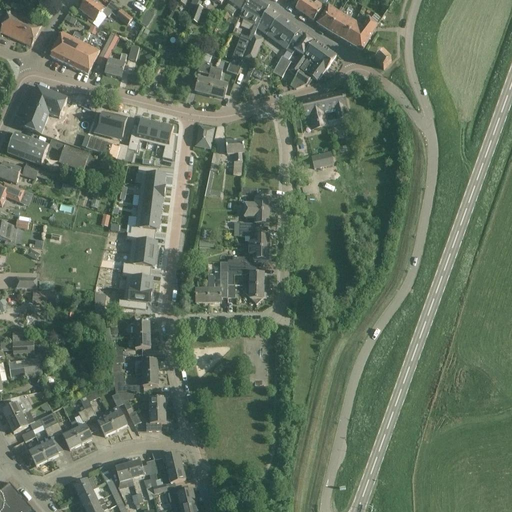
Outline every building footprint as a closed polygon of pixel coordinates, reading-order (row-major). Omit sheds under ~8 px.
[(90,20),(87,24),(92,26),(102,14),(108,19),(112,14),(116,18),(121,12),(111,4),(106,10),(100,5),(99,7),(90,0),(88,0),(80,11),(90,20)] [(179,0),(178,4),(185,6),(187,0),(193,0),(186,20),(191,22),(197,8),(197,7),(200,0),(179,0)] [(248,6),(251,0),(231,0),(225,12),(221,18),(227,22),(230,16),(233,17),(238,9),(243,13),(247,5),(248,6)] [(240,19),(255,27),(252,33),(250,40),(242,36),(230,65),(241,70),(245,60),(254,38),(256,31),(258,28),(267,12),(269,9),(269,8),(256,0),(251,0),(248,6),(247,5),(243,13),(240,19)] [(314,5),(306,0),(302,0),(296,10),(314,22),(322,11),(325,5),(317,0),(314,5)] [(197,8),(191,22),(198,25),(203,10),(197,7),(197,8)] [(330,34),(341,15),(329,8),(317,25),(329,33),(330,34)] [(295,51),(305,36),(269,9),(267,12),(258,28),(270,36),(294,54),(296,52),(295,51)] [(42,26),(11,11),(4,24),(0,33),(31,47),(42,26)] [(132,20),(121,12),(116,18),(127,26),(132,20)] [(142,23),(149,27),(156,16),(149,12),(142,23)] [(345,42),(356,24),(341,15),(330,34),(345,42)] [(364,29),(356,24),(345,42),(362,52),(378,26),(369,20),(364,29)] [(51,58),(70,67),(82,45),(63,35),(51,58)] [(101,55),(97,64),(104,68),(109,59),(119,40),(111,36),(101,55)] [(290,74),(296,78),(295,79),(291,86),(300,71),(308,59),(305,57),(314,42),(305,36),(295,51),(296,52),(302,56),(295,67),(290,74)] [(263,41),(254,38),(245,60),(253,63),(263,41)] [(308,59),(300,71),(311,79),(317,83),(318,82),(326,72),(336,58),(314,42),(305,57),(308,59)] [(99,54),(82,45),(70,67),(88,76),(93,67),(99,54)] [(140,50),(132,48),(128,61),(136,63),(140,50)] [(211,56),(218,59),(221,52),(214,49),(211,56)] [(391,63),(383,55),(375,63),(383,71),(391,63)] [(111,78),(112,77),(121,80),(125,66),(127,57),(122,56),(119,65),(109,62),(106,76),(106,77),(111,78)] [(292,64),(283,59),(274,74),(282,79),(284,77),(292,64)] [(196,94),(210,97),(217,70),(211,68),(212,65),(203,62),(198,73),(209,76),(208,82),(199,80),(198,84),(196,94)] [(235,84),(241,70),(230,65),(227,73),(224,80),(235,84)] [(217,70),(210,97),(224,101),(227,91),(227,87),(219,85),(223,71),(217,70)] [(300,71),(291,86),(290,87),(296,91),(309,86),(312,82),(310,80),(311,79),(300,71)] [(142,77),(129,74),(127,81),(140,85),(142,77)] [(67,100),(37,88),(20,128),(41,137),(49,115),(60,120),(64,109),(67,100)] [(346,108),(343,93),(302,103),(305,117),(308,116),(312,132),(329,128),(328,123),(338,121),(348,119),(345,108),(346,108)] [(82,111),(75,133),(88,137),(95,114),(82,111)] [(101,116),(96,133),(112,137),(112,138),(121,140),(127,121),(115,118),(101,116)] [(128,150),(128,151),(135,153),(137,154),(139,147),(140,142),(147,144),(152,123),(141,121),(139,129),(135,128),(135,127),(134,127),(128,150)] [(152,123),(147,144),(158,147),(163,126),(152,123)] [(163,126),(158,147),(165,149),(164,153),(162,160),(165,160),(172,162),(176,137),(175,137),(174,137),(172,136),(174,129),(163,126)] [(56,129),(52,140),(59,143),(63,132),(56,129)] [(213,131),(200,129),(197,147),(210,150),(213,131)] [(10,148),(8,155),(17,159),(41,168),(44,162),(47,155),(48,152),(49,149),(25,139),(16,135),(13,142),(10,148)] [(91,138),(87,150),(109,158),(113,146),(91,138)] [(244,155),(243,142),(226,143),(227,156),(235,155),(236,164),(233,164),(233,177),(241,177),(242,163),(241,155),(244,155)] [(65,147),(59,164),(83,173),(85,167),(92,169),(96,159),(89,156),(90,156),(65,147)] [(121,148),(118,162),(125,164),(128,151),(128,150),(121,148)] [(222,157),(213,155),(205,199),(209,199),(209,196),(220,198),(221,193),(210,191),(214,173),(218,174),(222,157)] [(330,167),(327,155),(312,159),(314,171),(330,167)] [(25,172),(4,164),(0,175),(0,179),(16,186),(20,176),(36,182),(37,178),(48,182),(51,176),(40,172),(40,171),(27,166),(25,172)] [(138,171),(138,176),(142,176),(141,187),(166,190),(166,189),(164,189),(166,178),(152,176),(153,170),(139,168),(138,171)] [(67,178),(63,190),(72,193),(76,182),(67,178)] [(309,198),(334,200),(335,182),(310,180),(309,198)] [(334,200),(364,202),(366,184),(335,182),(334,200)] [(9,191),(0,187),(0,207),(2,208),(6,198),(20,204),(25,193),(11,187),(9,191)] [(141,187),(139,197),(164,200),(166,190),(141,187)] [(257,190),(241,190),(241,198),(248,198),(257,198),(257,190)] [(139,197),(138,208),(162,211),(163,202),(163,201),(164,201),(164,200),(139,197)] [(245,213),(269,213),(269,200),(263,200),(263,199),(262,199),(262,200),(257,200),(257,198),(248,198),(248,207),(245,207),(245,213)] [(138,208),(137,219),(160,222),(162,211),(138,208)] [(245,219),(255,219),(255,226),(269,226),(269,213),(245,213),(245,219)] [(127,235),(144,237),(145,231),(159,233),(160,222),(137,219),(135,229),(131,229),(131,235),(127,235)] [(18,222),(17,222),(16,229),(28,231),(29,224),(18,222)] [(14,228),(0,225),(0,241),(11,243),(14,228)] [(358,225),(349,228),(353,242),(363,240),(358,225)] [(250,238),(249,250),(268,251),(269,246),(271,247),(271,238),(269,238),(255,238),(253,238),(253,231),(235,231),(235,232),(240,232),(240,238),(250,238)] [(127,237),(127,242),(132,243),(130,254),(158,258),(159,248),(157,248),(158,245),(144,243),(144,237),(127,235),(127,237)] [(268,251),(249,250),(249,263),(268,263),(270,263),(270,255),(268,255),(268,251)] [(124,265),(123,272),(140,274),(141,268),(155,270),(155,267),(157,267),(158,258),(130,254),(129,262),(129,266),(124,265)] [(228,261),(228,263),(228,264),(228,268),(247,268),(247,259),(233,259),(233,261),(228,261)] [(228,275),(228,276),(247,277),(247,268),(228,268),(228,274),(228,275)] [(123,272),(122,279),(127,279),(126,291),(153,294),(154,285),(153,284),(153,282),(139,280),(140,274),(123,272)] [(243,281),(243,287),(264,287),(264,284),(266,284),(267,276),(264,276),(264,275),(250,275),(250,281),(243,281)] [(214,278),(208,278),(208,292),(209,305),(222,305),(221,292),(220,292),(215,292),(214,278)] [(38,280),(16,279),(16,290),(37,291),(38,280)] [(49,283),(39,283),(39,291),(49,291),(49,290),(53,290),(53,284),(49,284),(49,283)] [(264,292),(264,287),(243,287),(242,293),(246,293),(246,295),(250,299),(250,300),(256,306),(262,301),(263,301),(263,300),(266,300),(266,292),(264,292)] [(119,302),(118,309),(136,311),(136,305),(151,306),(151,303),(152,304),(153,297),(153,294),(126,291),(124,302),(119,302)] [(209,305),(208,292),(196,292),(196,306),(209,305)] [(61,293),(33,293),(33,306),(40,306),(40,307),(56,308),(56,303),(60,303),(61,293)] [(135,338),(150,338),(150,325),(135,325),(135,338)] [(23,343),(23,333),(12,334),(13,343),(23,343)] [(150,338),(135,338),(136,351),(151,350),(150,338)] [(35,355),(34,344),(17,345),(13,345),(14,357),(35,355)] [(123,365),(123,357),(110,358),(111,365),(112,377),(117,376),(121,376),(120,369),(118,369),(117,365),(123,365)] [(42,375),(39,360),(10,364),(12,380),(42,375)] [(136,363),(136,376),(143,376),(158,375),(158,362),(136,363)] [(143,376),(136,376),(143,376),(143,389),(158,388),(158,375),(143,376)] [(129,395),(129,387),(119,388),(117,377),(113,377),(116,396),(119,395),(129,395)] [(94,395),(80,400),(80,401),(81,403),(85,411),(90,422),(97,419),(90,404),(96,401),(94,395)] [(116,396),(112,398),(117,408),(117,409),(124,406),(122,402),(119,395),(116,396)] [(124,406),(129,417),(134,414),(128,402),(134,402),(134,395),(129,395),(119,395),(122,402),(124,406)] [(2,412),(8,423),(23,416),(30,413),(25,402),(28,400),(26,396),(13,400),(16,406),(2,412)] [(155,400),(149,400),(150,413),(166,413),(165,400),(155,400)] [(46,416),(52,413),(49,405),(42,408),(46,416)] [(84,425),(90,422),(85,411),(78,414),(84,425)] [(30,413),(23,416),(8,423),(14,435),(29,428),(28,427),(35,424),(30,413)] [(128,427),(121,413),(109,418),(116,433),(128,427)] [(150,425),(146,425),(147,433),(161,433),(161,425),(166,425),(166,413),(150,413),(150,416),(150,425)] [(136,414),(134,414),(129,417),(134,427),(141,424),(136,414)] [(53,415),(40,421),(44,430),(51,427),(57,424),(53,415)] [(116,433),(109,418),(98,424),(105,439),(116,433)] [(76,423),(71,425),(75,432),(82,446),(93,441),(86,426),(79,429),(76,423)] [(57,424),(51,427),(57,438),(63,435),(57,424)] [(51,443),(41,448),(48,463),(59,457),(57,452),(62,450),(56,438),(57,438),(51,427),(44,430),(48,438),(51,443)] [(32,432),(21,437),(25,444),(36,439),(32,432)] [(82,446),(75,432),(63,437),(70,452),(82,446)] [(30,453),(29,454),(36,468),(48,463),(41,448),(30,453)] [(167,472),(183,469),(179,456),(164,459),(167,472)] [(158,475),(155,462),(147,464),(150,477),(158,475)] [(129,466),(133,481),(145,478),(141,463),(129,466)] [(120,485),(133,481),(129,466),(116,470),(120,485)] [(100,471),(107,485),(112,483),(105,468),(100,471)] [(183,469),(167,472),(171,485),(186,481),(183,469)] [(150,477),(151,481),(155,497),(167,493),(166,486),(157,488),(156,484),(157,484),(155,476),(158,475),(150,477)] [(74,488),(79,498),(98,489),(93,479),(88,481),(74,488)] [(156,500),(155,497),(151,481),(145,483),(150,501),(156,500)] [(117,493),(112,483),(107,485),(112,496),(117,493)] [(0,511),(28,511),(32,509),(31,509),(32,509),(24,500),(22,499),(20,497),(21,496),(13,487),(9,484),(9,485),(0,492),(0,511)] [(104,500),(99,489),(98,489),(79,498),(84,509),(98,503),(104,500)] [(183,508),(196,505),(193,492),(178,496),(178,493),(168,496),(170,504),(179,502),(180,509),(183,508)] [(122,504),(117,493),(112,496),(117,507),(122,504)] [(84,509),(85,511),(105,511),(109,511),(104,500),(98,503),(84,509)]
